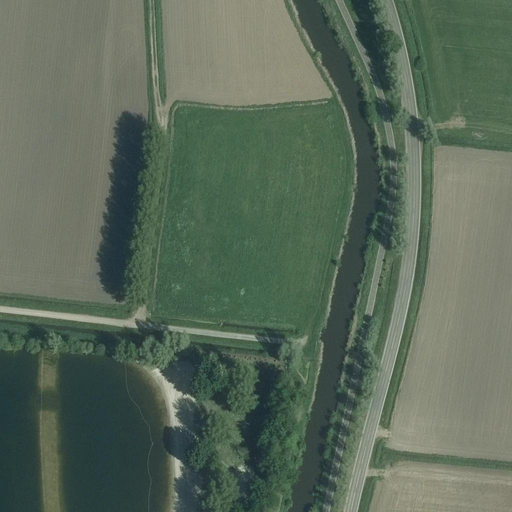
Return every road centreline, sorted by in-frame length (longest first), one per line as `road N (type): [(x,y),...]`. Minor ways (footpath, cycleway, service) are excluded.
road 1 (secondary): [(350,511),(401,308),(412,224),(407,88),(385,0)]
road 2 (track): [(302,347),(0,312)]
